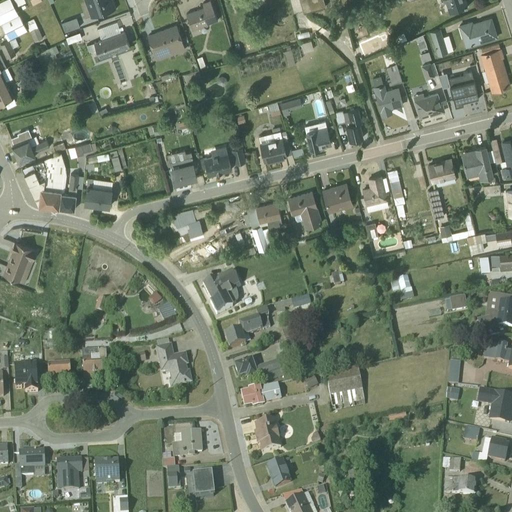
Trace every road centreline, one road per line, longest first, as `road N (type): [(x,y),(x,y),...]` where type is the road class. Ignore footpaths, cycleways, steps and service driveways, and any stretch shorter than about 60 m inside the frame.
road 1 (residential): [(114,237),(128,215),(147,208),(511,118)]
road 2 (residential): [(222,408),(189,304),(114,237)]
road 3 (residential): [(135,416),(108,396),(49,399),(27,422)]
road 4 (residential): [(135,416),(108,436),(51,439),(27,422)]
